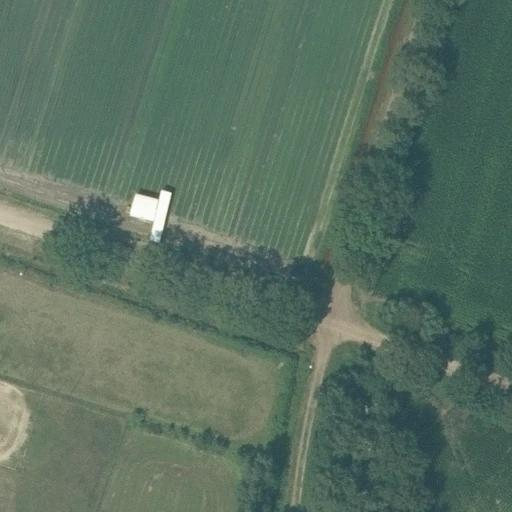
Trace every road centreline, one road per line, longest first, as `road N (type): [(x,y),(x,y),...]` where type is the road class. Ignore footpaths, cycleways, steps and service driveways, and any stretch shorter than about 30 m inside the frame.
road 1 (track): [(331,327),(0,220)]
road 2 (track): [(331,327),(426,0)]
road 3 (track): [(511,400),(331,327)]
road 4 (track): [(292,511),(331,327)]
